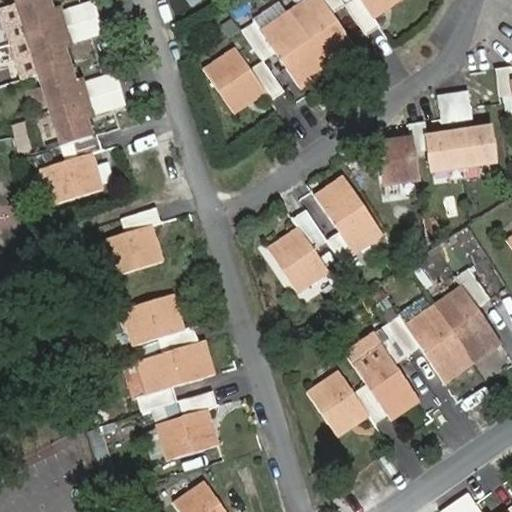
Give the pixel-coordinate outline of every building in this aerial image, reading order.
[(14,0),(16,7),(66,165),(43,172),(54,208),(101,193),(97,177),(92,179),(89,172),(95,171),(90,157),(103,153),(97,136),(91,138),(87,122),(92,120),(91,117),(113,110),(126,106),(117,77),(104,81),(82,88),(81,84),(76,86),(70,69),(64,50),(69,48),(69,46),(103,35),(98,20),(94,5),(59,15),(58,12),(53,14),(48,0),(14,0)] [(54,0),(48,0),(53,14),(58,12),(54,0)] [(241,32),(263,63),(276,55),(280,60),(285,57),(290,64),(285,68),(299,88),(326,69),(356,49),(341,28),(336,32),(331,25),(336,21),(332,15),(346,6),(341,0),(308,0),(288,14),(261,33),(254,23),(241,32)] [(353,0),(346,6),(368,36),(381,27),(373,17),(385,9),(384,6),(389,1),(392,4),(398,0),(353,0)] [(341,28),(336,21),(331,25),(336,32),(341,28)] [(76,67),(69,48),(64,50),(70,69),(76,67)] [(284,94),(263,63),(250,72),(236,52),(204,74),(233,114),(246,105),(243,101),(250,96),(253,101),(264,93),(271,103),(284,94)] [(285,57),(280,60),(285,68),(290,64),(285,57)] [(76,67),(70,69),(76,86),(81,84),(76,67)] [(511,68),(497,70),(500,100),(511,98),(511,68)] [(439,99),(442,122),(442,125),(473,120),(469,94),(453,96),(439,99)] [(243,101),(246,105),(253,101),(250,96),(243,101)] [(97,136),(92,120),(87,122),(91,138),(97,136)] [(386,186),(401,184),(419,181),(415,154),(431,151),(435,175),(454,172),(466,170),(481,167),(498,164),(493,130),(429,141),(427,124),(410,128),(413,142),(380,147),(386,186)] [(482,178),(481,167),(466,170),(468,180),(482,178)] [(466,170),(454,172),(456,182),(468,180),(466,170)] [(92,179),(97,177),(95,171),(89,172),(92,179)] [(341,237),(328,245),(350,275),(362,266),(356,257),(384,239),(346,182),(317,201),(331,222),(336,219),(341,226),(336,230),(341,237)] [(403,197),(401,184),(386,186),(388,199),(403,197)] [(14,206),(0,207),(0,227),(15,227),(14,206)] [(150,243),(155,242),(151,229),(162,225),(158,211),(121,223),(126,237),(103,244),(114,282),(162,266),(157,250),(152,252),(150,243)] [(286,250),(282,245),(268,254),(297,295),(328,273),(316,254),(328,245),(306,213),(293,222),(300,232),(289,241),(291,245),(286,250)] [(336,219),(331,222),(336,230),(341,226),(336,219)] [(289,241),(282,245),(286,250),(291,245),(289,241)] [(478,323),(483,319),(478,311),(490,303),(470,272),(457,281),(463,290),(406,330),(399,320),(386,329),(374,337),(381,347),(353,366),(367,387),(354,396),(341,375),(309,397),(337,439),(350,430),(349,425),(354,420),(358,425),(370,417),(376,426),(388,418),(392,423),(420,404),(405,383),(399,387),(394,379),(400,375),(396,369),(408,360),(422,350),(426,357),(433,354),(437,361),(432,365),(446,386),(473,367),(501,348),(488,326),(482,331),(478,323)] [(159,341),(163,357),(200,346),(195,331),(184,334),(179,319),(174,321),(173,314),(177,312),(172,297),(124,312),(135,348),(159,341)] [(488,326),(483,319),(478,323),(482,331),(488,326)] [(144,416),(180,406),(175,390),(183,388),(181,381),(190,379),(191,385),(215,378),(206,344),(200,346),(163,357),(141,363),(151,398),(139,402),(144,416)] [(426,357),(432,365),(437,361),(433,354),(426,357)] [(405,383),(400,375),(394,379),(399,387),(405,383)] [(181,381),(183,388),(191,385),(190,379),(181,381)] [(215,395),(180,406),(184,420),(162,427),(173,463),(220,448),(216,433),(211,435),(209,427),(214,426),(209,412),(219,409),(215,395)] [(349,425),(350,430),(358,425),(354,420),(349,425)] [(225,511),(207,484),(175,506),(179,511),(225,511)] [(479,511),(468,496),(455,505),(444,511),(511,511),(511,509),(507,511),(479,511)]
